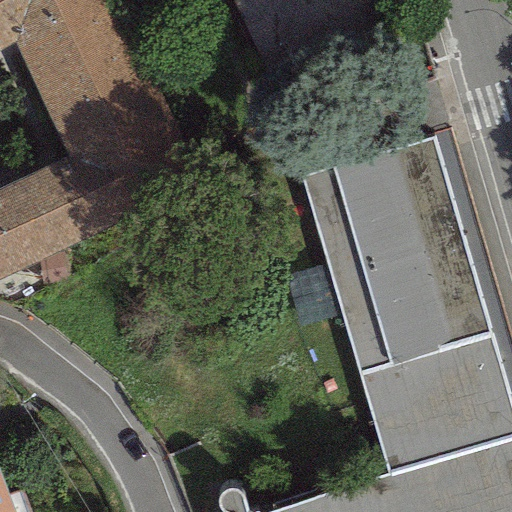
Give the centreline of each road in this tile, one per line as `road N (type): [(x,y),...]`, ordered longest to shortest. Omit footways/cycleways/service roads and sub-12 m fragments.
road 1 (unclassified): [(132,511),(86,399),(0,323)]
road 2 (unclassified): [(469,0),(511,146)]
